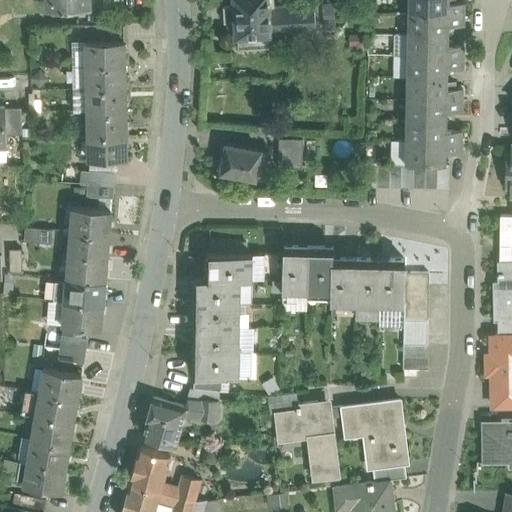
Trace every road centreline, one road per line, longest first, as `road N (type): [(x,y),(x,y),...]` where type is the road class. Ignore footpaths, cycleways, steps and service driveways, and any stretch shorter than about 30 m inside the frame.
road 1 (residential): [(96,511),(138,377),(168,208)]
road 2 (residential): [(468,238),(338,211),(168,208)]
road 3 (residential): [(443,511),(460,393),(468,238)]
road 4 (residential): [(468,238),(483,141),(484,57),(498,0)]
road 5 (residential): [(168,208),(176,0)]
